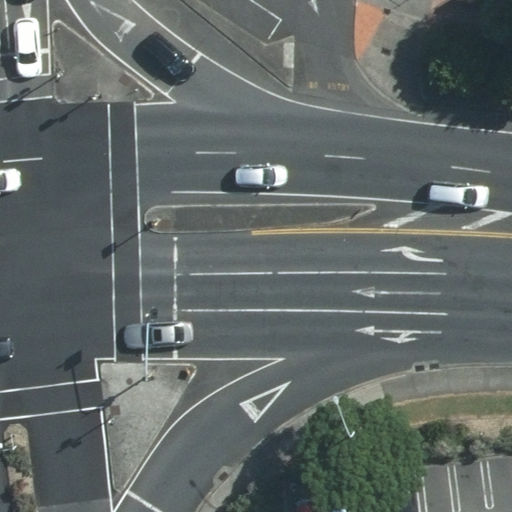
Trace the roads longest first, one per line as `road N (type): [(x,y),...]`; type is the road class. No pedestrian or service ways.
road 1 (secondary): [(449,291),(141,290),(52,298)]
road 2 (secondary): [(449,291),(329,352),(186,464),(153,511)]
road 3 (secondary): [(36,169),(151,153),(325,154)]
road 4 (secondary): [(105,0),(201,80),(325,154)]
road 5 (secondary): [(325,154),(511,178)]
road 6 (secondary): [(15,0),(36,169)]
road 7 (secondary): [(36,169),(52,298)]
